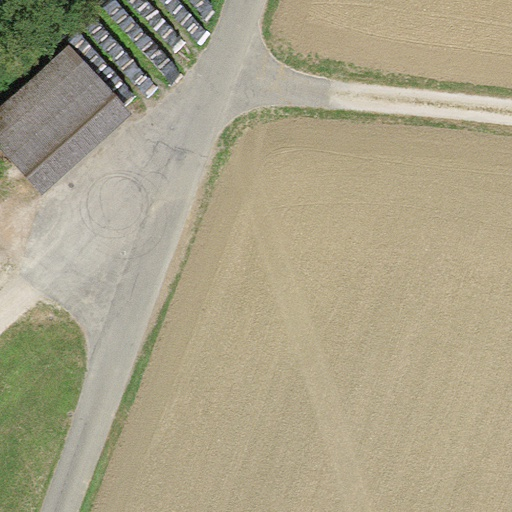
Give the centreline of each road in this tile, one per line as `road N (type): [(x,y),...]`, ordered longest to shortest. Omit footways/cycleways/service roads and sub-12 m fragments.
road 1 (unclassified): [(72,511),(215,94),(239,0)]
road 2 (track): [(0,312),(215,94)]
road 3 (track): [(511,120),(414,103),(215,94)]
